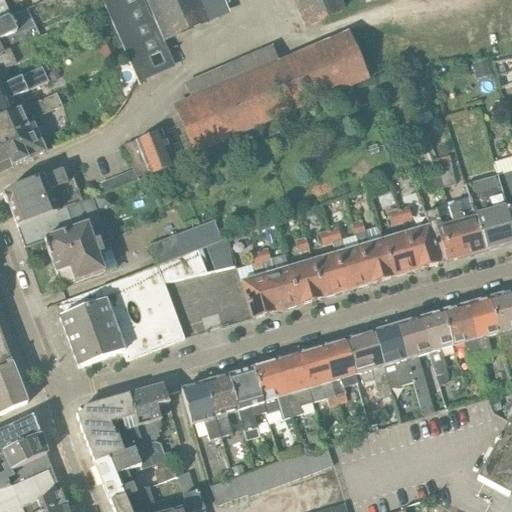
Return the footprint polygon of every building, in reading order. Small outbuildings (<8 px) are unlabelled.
[(233,0),(220,5),(234,37),(265,24),(254,0),(233,0)] [(291,0),(254,0),(265,24),(296,10),(291,0)] [(320,0),(291,0),(296,10),(320,0)] [(451,40),(484,34),(476,0),(473,0),(444,6),(451,40)] [(511,8),(510,0),(476,0),(484,34),(485,39),(511,32),(511,8)] [(234,37),(220,5),(189,19),(202,50),(234,37)] [(451,40),(444,6),(411,13),(418,47),(451,40)] [(0,22),(0,56),(29,43),(40,38),(25,11),(0,22)] [(418,47),(411,13),(377,19),(384,53),(385,60),(419,52),(418,47)] [(189,19),(186,14),(157,27),(159,32),(173,63),(202,50),(189,19)] [(343,26),(350,60),(384,53),(377,19),(343,26)] [(126,45),(140,77),(173,63),(159,32),(126,45)] [(346,63),(333,34),(301,47),(314,77),(346,63)] [(29,43),(0,56),(0,87),(10,83),(4,71),(36,57),(29,43)] [(118,58),(112,44),(99,50),(106,64),(118,58)] [(314,77),(301,47),(271,60),(284,90),(314,77)] [(287,95),(271,60),(238,74),(251,105),(254,110),(287,95)] [(511,60),(493,64),(500,90),(511,86),(511,60)] [(484,63),(475,66),(472,67),(476,79),(493,74),(489,62),(484,63)] [(41,69),(10,83),(0,87),(0,120),(24,109),(19,96),(48,83),(41,69)] [(410,93),(402,73),(377,85),(385,104),(410,93)] [(221,118),(251,105),(238,74),(208,87),(221,118)] [(221,118),(208,87),(177,101),(190,131),(193,136),(224,123),(221,118)] [(55,95),(24,109),(0,120),(0,174),(44,153),(31,126),(26,128),(20,117),(30,113),(33,119),(61,107),(55,95)] [(146,114),(159,145),(190,131),(177,101),(146,114)] [(433,123),(430,112),(417,116),(420,126),(433,123)] [(452,168),(438,171),(442,190),(456,186),(452,168)] [(108,195),(137,182),(132,171),(100,184),(105,196),(108,195)] [(442,190),(438,171),(425,174),(429,193),(442,190)] [(4,194),(17,230),(82,205),(73,181),(66,183),(62,172),(4,194)] [(511,173),(497,178),(511,233),(511,173)] [(469,184),(477,215),(487,252),(511,244),(511,233),(497,178),(496,177),(469,184)] [(108,195),(105,196),(94,201),(101,215),(114,209),(109,196),(108,195)] [(82,205),(17,230),(25,250),(43,243),(60,288),(116,267),(111,252),(112,251),(92,200),(82,205)] [(452,221),(463,259),(487,252),(477,215),(463,219),(459,206),(457,207),(457,206),(448,208),(452,221)] [(399,211),(403,224),(413,221),(409,207),(399,211)] [(403,224),(399,211),(390,213),(394,226),(403,224)] [(428,213),(431,227),(443,265),(463,259),(452,221),(441,224),(437,211),(428,213)] [(202,250),(207,248),(223,242),(213,222),(148,248),(156,268),(202,250)] [(356,238),(365,236),(361,222),(352,224),(356,238)] [(406,235),(417,272),(443,265),(431,227),(406,235)] [(328,232),(332,245),(343,241),(339,228),(328,232)] [(332,245),(328,232),(319,234),(323,247),(332,245)] [(382,242),(393,279),(417,272),(406,235),(382,242)] [(300,254),(310,251),(306,239),(296,242),(300,254)] [(223,242),(207,248),(214,271),(234,267),(227,241),(223,242)] [(358,249),(369,286),(393,279),(382,242),(358,249)] [(266,276),(276,314),(299,307),(288,269),(284,255),(270,259),(267,249),(258,252),(266,276)] [(335,255),(346,293),(369,286),(358,249),(335,255)] [(202,250),(156,268),(97,291),(102,303),(59,319),(78,370),(122,353),(126,364),(184,341),(162,285),(207,274),(200,256),(204,255),(202,250)] [(276,314),(266,276),(258,252),(248,255),(252,267),(255,279),(240,284),(251,321),(276,314)] [(311,262),(323,300),(346,293),(335,255),(311,262)] [(288,269),(299,307),(323,300),(311,262),(288,269)] [(511,331),(511,295),(510,296),(507,295),(501,296),(498,299),(489,302),(498,335),(505,358),(508,357),(511,356),(511,337),(510,332),(511,331)] [(498,335),(489,302),(487,302),(483,301),(477,303),(475,305),(466,308),(482,365),(493,362),(490,353),(491,353),(487,339),(498,335)] [(482,365),(466,308),(456,310),(453,310),(446,312),(444,314),(453,348),(463,345),(470,368),(482,365)] [(419,321),(429,356),(433,370),(436,378),(446,375),(444,367),(445,367),(441,352),(453,348),(444,314),(440,315),(437,315),(430,316),(428,319),(419,321)] [(429,356),(419,321),(416,322),(413,321),(408,323),(405,325),(397,328),(413,383),(423,417),(434,414),(422,372),(418,359),(429,356)] [(413,383),(397,328),(387,331),(383,331),(376,332),(374,335),(391,390),(413,383)] [(0,373),(13,368),(0,333),(0,373)] [(392,396),(391,390),(374,335),(364,337),(360,337),(355,339),(352,341),(350,342),(362,385),(374,381),(380,399),(392,396)] [(331,348),(322,350),(336,395),(339,406),(346,403),(340,382),(354,378),(344,343),(342,344),(338,343),(333,345),(331,348)] [(336,395),(322,350),(311,353),(308,352),(303,354),(300,356),(299,357),(313,404),(327,400),(329,408),(339,406),(336,395)] [(277,363),(293,419),(301,417),(298,409),(313,404),(299,357),(296,358),(293,357),(287,359),(284,361),(277,363)] [(253,371),(266,414),(266,416),(279,412),(279,414),(280,414),(283,422),(293,419),(277,363),(266,367),(262,366),(257,368),(253,371)] [(0,416),(27,405),(13,368),(0,373),(0,416)] [(253,418),(266,414),(253,371),(228,378),(242,428),(246,442),(259,438),(253,418)] [(242,428),(228,378),(205,385),(221,439),(232,436),(226,416),(237,412),(242,428)] [(221,439),(205,385),(181,392),(191,426),(203,422),(209,442),(221,439)] [(127,397),(133,418),(137,432),(143,448),(143,449),(139,450),(135,451),(140,464),(141,467),(140,467),(142,472),(166,461),(160,445),(156,443),(161,428),(159,418),(170,415),(166,397),(163,387),(127,397)] [(94,466),(124,455),(118,437),(114,439),(110,426),(133,418),(127,397),(80,411),(77,418),(94,466)] [(511,417),(478,481),(509,498),(511,491),(511,417)] [(0,432),(0,458),(5,456),(41,440),(32,418),(0,432)] [(47,456),(41,440),(5,456),(9,464),(1,467),(5,475),(0,476),(0,492),(10,488),(7,480),(14,477),(12,471),(47,456)] [(328,445),(211,489),(217,507),(248,495),(249,498),(335,466),(328,445)] [(140,464),(135,451),(124,455),(94,466),(109,504),(135,494),(127,472),(136,469),(140,467),(141,467),(140,464)] [(0,476),(5,475),(1,467),(9,464),(5,456),(0,458),(0,476)] [(7,480),(10,488),(20,511),(67,511),(47,456),(12,471),(14,477),(7,480)] [(244,474),(242,465),(230,469),(232,477),(244,474)] [(158,486),(176,479),(171,466),(153,473),(158,486)] [(177,479),(183,497),(194,494),(188,475),(177,479)] [(203,511),(204,511),(196,493),(194,494),(183,497),(153,506),(147,490),(135,494),(109,504),(112,511),(203,511)]
